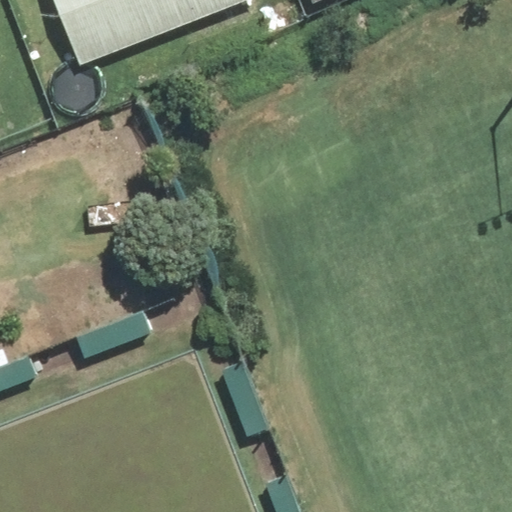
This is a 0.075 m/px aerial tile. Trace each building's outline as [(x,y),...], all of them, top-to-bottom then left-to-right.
[(65,0),(90,65),(262,0),(65,0)] [(0,119),(16,113),(0,71),(0,119)] [(157,325),(149,304),(83,329),(91,350),(157,325)] [(0,383),(38,369),(30,348),(0,359),(0,383)] [(248,351),(227,359),(252,425),(273,417),(248,351)] [(307,511),(290,467),(270,475),(284,511),(307,511)]
